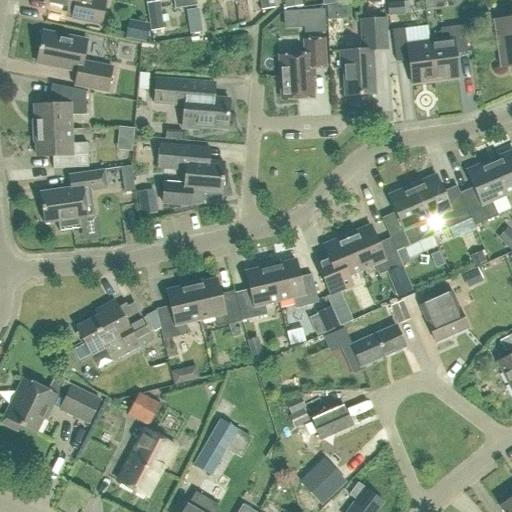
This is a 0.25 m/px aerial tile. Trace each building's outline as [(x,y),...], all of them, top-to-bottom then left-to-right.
[(48,0),(48,2),(74,7),(71,19),(101,25),(105,2),(97,0),(48,0)] [(186,8),(184,0),(172,0),(174,9),(186,8)] [(273,0),(260,0),(262,11),(272,9),(274,8),(275,9),(273,0)] [(283,0),(284,9),(302,6),(301,0),(283,0)] [(160,1),(146,3),(150,32),(164,30),(160,1)] [(403,1),(386,3),(387,16),(404,14),(403,1)] [(490,13),(470,15),(471,26),(491,24),(490,13)] [(511,17),(494,20),(501,68),(511,66),(511,17)] [(345,96),(375,94),(372,51),(387,50),(385,19),(360,20),(362,50),(339,52),(340,68),(343,67),(345,96)] [(429,41),(435,81),(458,78),(455,54),(467,53),(463,26),(440,29),(441,40),(429,41)] [(435,81),(429,41),(406,44),(404,29),(392,30),(396,62),(408,61),(411,85),(435,81)] [(42,32),(36,63),(77,71),(74,86),(107,92),(112,68),(82,62),(86,41),(42,32)] [(281,100),(313,98),(311,68),(325,67),(323,40),(303,41),(304,55),(278,57),(281,100)] [(151,99),(154,71),(144,70),(141,98),(151,99)] [(198,127),(226,129),(229,100),(185,96),(186,81),(155,79),(153,103),(184,106),(182,129),(197,130),(198,127)] [(35,131),(71,130),(70,115),(86,115),(85,91),(51,85),(47,105),(34,105),(35,131)] [(419,100),(430,112),(442,101),(431,89),(419,100)] [(117,135),(132,137),(133,129),(118,127),(117,135)] [(71,130),(35,131),(36,157),(52,156),(53,169),(88,167),(87,143),(71,144),(71,130)] [(209,148),(174,145),(159,144),(157,168),(185,170),(184,186),(164,184),(162,204),(186,206),(187,191),(221,194),(223,163),(208,162),(209,148)] [(511,153),(490,163),(505,195),(511,192),(511,153)] [(505,195),(490,163),(467,173),(473,187),(459,193),(470,219),(473,226),(498,216),(491,201),(505,195)] [(90,191),(106,189),(103,170),(68,176),(70,188),(39,193),(43,224),(57,222),(59,232),(81,229),(79,218),(93,216),(90,191)] [(470,219),(459,193),(456,186),(443,192),(436,177),(413,187),(433,235),(470,219)] [(403,247),(420,240),(433,235),(413,187),(389,198),(395,213),(382,218),(390,238),(401,265),(410,261),(403,247)] [(154,201),(140,203),(141,215),(156,213),(154,201)] [(401,265),(390,238),(377,243),(371,227),(347,238),(361,270),(374,265),(378,275),(401,265)] [(316,261),(330,295),(352,286),(348,276),(361,270),(347,238),(323,248),(327,256),(316,261)] [(474,267),(486,262),(481,251),(469,257),(474,267)] [(270,266),(278,301),(292,298),(295,308),(318,303),(311,275),(299,277),(295,260),(270,266)] [(278,301),(270,266),(245,272),(249,289),(234,293),(241,321),(267,315),(264,304),(278,301)] [(467,288),(483,281),(477,270),(462,277),(467,288)] [(241,321),(234,293),(234,291),(220,294),(216,279),(191,285),(199,320),(214,316),(216,327),(229,324),(235,348),(244,346),(239,328),(236,328),(234,323),(241,321)] [(199,320),(191,285),(166,291),(169,306),(155,310),(163,340),(188,334),(185,323),(199,320)] [(419,306),(435,343),(468,329),(451,292),(419,306)] [(411,319),(403,301),(390,306),(397,325),(411,319)] [(126,324),(114,302),(96,311),(98,316),(76,328),(91,355),(121,339),(129,352),(152,339),(140,317),(126,324)] [(315,319),(289,324),(292,340),(318,334),(315,319)] [(395,324),(361,339),(349,345),(359,367),(405,347),(395,324)] [(264,357),(255,329),(245,333),(254,360),(264,357)] [(496,362),(511,392),(511,334),(507,337),(511,346),(511,347),(507,350),(510,355),(496,362)] [(88,423),(99,400),(71,386),(64,400),(57,396),(23,379),(1,423),(17,431),(20,426),(36,433),(47,410),(49,411),(52,406),(88,423)] [(160,404),(139,392),(127,415),(148,426),(160,404)] [(299,397),(286,403),(291,415),(288,416),(293,428),(308,421),(303,409),(305,408),(299,397)] [(343,403),(311,417),(320,439),(353,425),(343,403)] [(219,419),(193,466),(211,476),(237,430),(219,419)] [(117,483),(147,498),(174,446),(144,430),(117,483)] [(357,484),(351,491),(348,496),(355,500),(346,511),(376,511),(383,503),(357,484)] [(196,493),(188,506),(187,505),(182,511),(213,511),(217,506),(196,493)] [(511,511),(511,497),(500,506),(504,511),(511,511)]
